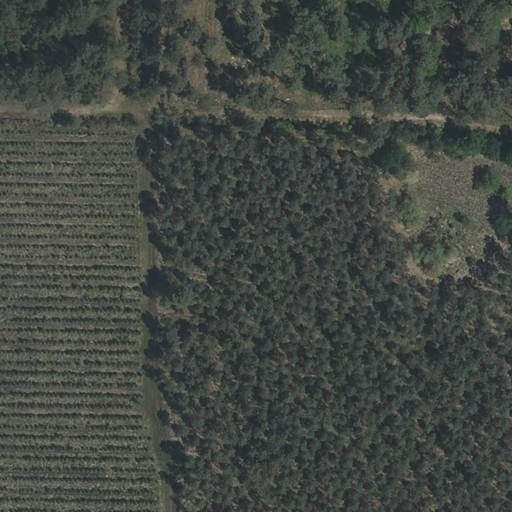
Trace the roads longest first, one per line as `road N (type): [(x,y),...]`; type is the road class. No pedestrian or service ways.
road 1 (track): [(511,255),(471,281),(428,272),(372,158),(335,142),(154,136)]
road 2 (track): [(109,111),(141,110),(155,138),(171,511)]
road 3 (track): [(511,132),(426,116),(141,110)]
road 4 (track): [(127,0),(121,84),(109,111),(0,108)]
